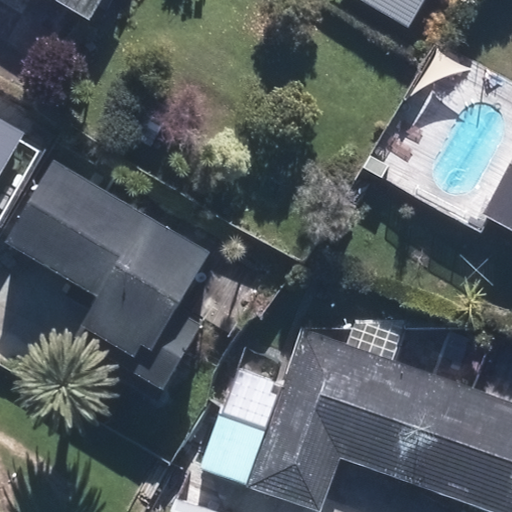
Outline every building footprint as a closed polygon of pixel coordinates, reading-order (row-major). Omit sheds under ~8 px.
[(343,0),(402,34),(421,0),(343,0)] [(0,153),(10,137),(0,131),(0,153)] [(511,144),(468,217),(511,243),(511,144)] [(158,313),(191,259),(39,165),(0,228),(0,253),(77,302),(53,341),(145,398),(186,331),(158,313)] [(473,511),(511,511),(511,409),(295,331),(237,489),(301,511),(311,511),(330,461),(473,511)] [(233,490),(273,387),(225,368),(185,471),(233,490)]
